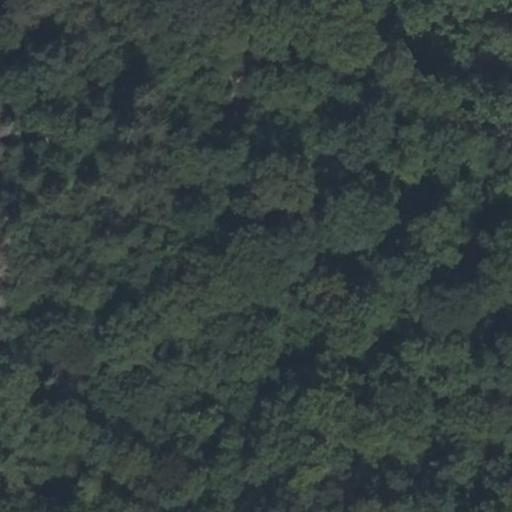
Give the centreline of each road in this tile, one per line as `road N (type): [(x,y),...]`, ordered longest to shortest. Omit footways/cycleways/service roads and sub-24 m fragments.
road 1 (unknown): [(511,192),(486,188),(329,229),(177,337),(9,511)]
road 2 (track): [(136,511),(387,318),(511,312)]
